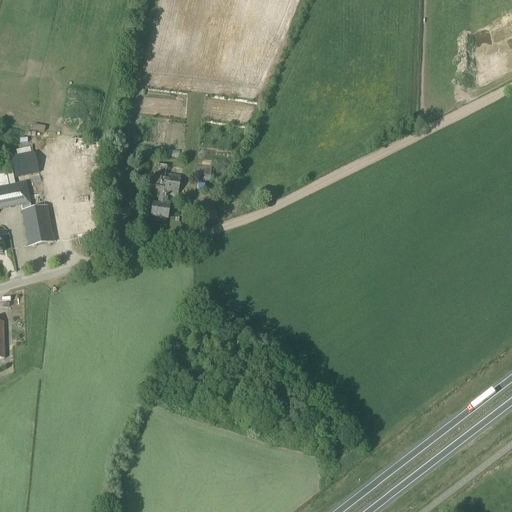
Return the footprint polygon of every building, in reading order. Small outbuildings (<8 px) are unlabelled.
[(10,161),(13,178),(32,175),(29,158),(10,161)] [(177,198),(180,176),(165,174),(166,167),(154,166),(150,194),(158,195),(156,205),(152,205),(150,218),(167,220),(168,207),(166,207),(167,197),(177,198)] [(210,181),(211,169),(195,168),(194,181),(210,181)] [(11,176),(0,177),(0,186),(0,187),(12,186),(11,176)] [(46,193),(46,180),(34,180),(34,194),(46,193)] [(212,204),(195,206),(197,223),(215,219),(212,204)] [(45,207),(21,212),(28,249),(53,244),(45,207)] [(498,431),(490,447),(499,451),(506,435),(498,431)]
